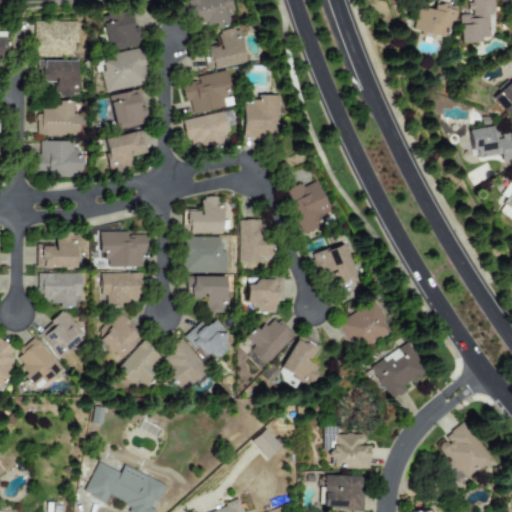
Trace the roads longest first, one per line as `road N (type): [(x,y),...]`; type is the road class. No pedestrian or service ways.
road 1 (secondary): [(292,0),(381,209),(511,408)]
road 2 (secondary): [(511,343),(438,230),(368,87)]
road 3 (residential): [(252,173),(245,155),(121,183),(0,194)]
road 4 (residential): [(483,371),(402,446),(383,511)]
road 5 (residential): [(0,216),(85,212),(161,196)]
road 6 (residential): [(171,41),(163,67),(161,196)]
road 7 (residential): [(252,173),(315,309)]
road 8 (residential): [(0,93),(17,93),(15,217)]
road 9 (residential): [(161,196),(158,316)]
